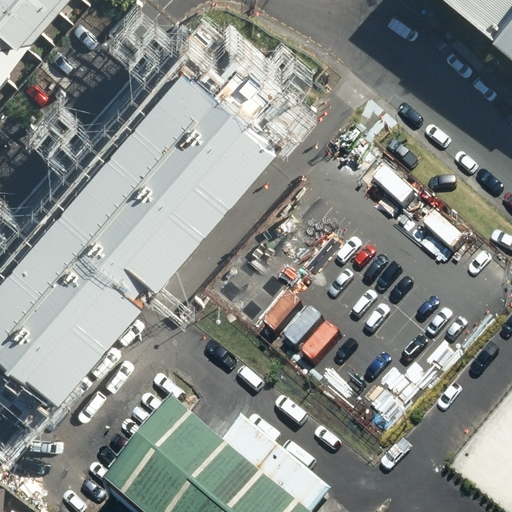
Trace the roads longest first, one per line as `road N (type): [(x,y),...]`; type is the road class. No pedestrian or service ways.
road 1 (residential): [(289,0),(511,175)]
road 2 (residential): [(0,194),(172,0)]
